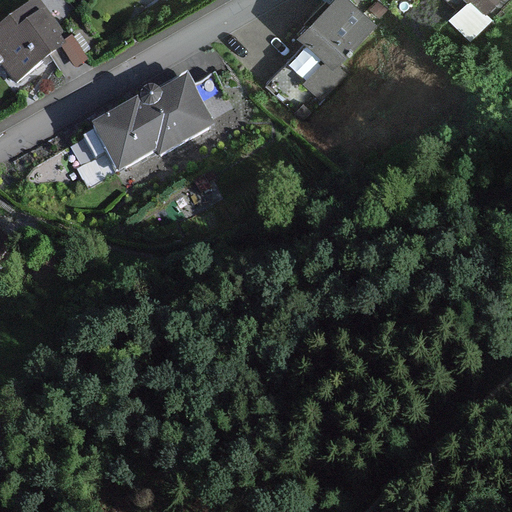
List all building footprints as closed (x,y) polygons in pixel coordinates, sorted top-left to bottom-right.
[(335,60),(375,19),(355,0),(326,0),(301,26),(314,39),(270,83),(303,116),(348,72),(335,60)] [(465,0),(457,8),(473,24),(497,0),(465,0)] [(34,4),(0,29),(0,66),(14,85),(66,46),(34,4)] [(139,103),(138,108),(92,134),(92,135),(65,150),(88,191),(115,176),(117,178),(156,157),(158,161),(215,130),(188,81),(158,98),(153,96),(147,95),(141,98),(139,103)] [(0,260),(10,246),(0,238),(0,260)]
